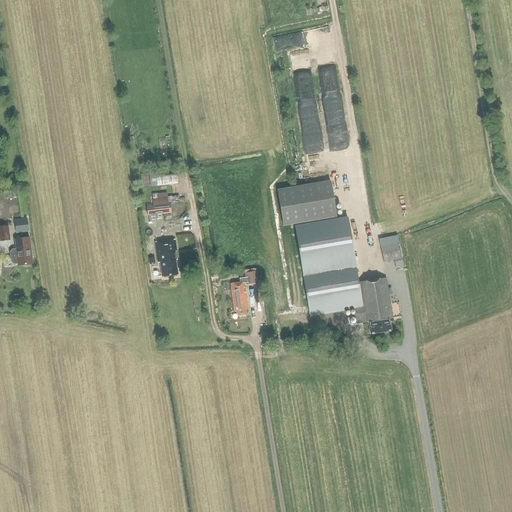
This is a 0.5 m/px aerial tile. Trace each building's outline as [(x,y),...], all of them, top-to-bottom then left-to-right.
[(311,29),(275,37),(278,52),(314,44),(311,29)] [(295,67),(296,88),(315,87),(314,66),(295,67)] [(324,94),(341,90),(338,76),(331,78),(332,82),(322,84),(324,94)] [(177,183),(176,173),(155,175),(156,186),(177,183)] [(330,181),(276,189),(282,226),(336,217),(330,181)] [(14,192),(0,192),(0,215),(11,215),(11,213),(20,212),(20,204),(15,205),(14,192)] [(167,197),(152,199),(152,203),(146,204),(147,216),(148,216),(149,222),(156,221),(156,219),(162,218),(161,214),(171,213),(170,203),(168,203),(167,197)] [(14,220),(16,233),(28,231),(26,218),(14,220)] [(311,317),(336,313),(355,309),(357,324),(369,322),(371,334),(391,330),(389,318),(392,317),(385,277),(358,282),(347,219),(295,228),(311,317)] [(0,226),(0,241),(9,240),(8,225),(0,226)] [(14,239),(16,249),(11,249),(9,252),(11,262),(14,264),(18,264),(18,265),(32,263),(29,237),(14,239)] [(178,250),(176,251),(174,240),(155,242),(158,263),(160,263),(162,276),(177,274),(175,260),(177,260),(177,259),(179,259),(178,250)] [(396,270),(403,268),(397,243),(380,247),(384,262),(393,260),(396,270)] [(249,308),(245,286),(259,284),(256,268),(244,270),(245,277),(239,278),(239,282),(231,283),(235,311),(238,310),(238,314),(247,313),(246,309),(249,308)] [(263,302),(261,284),(253,285),(256,303),(263,302)]
